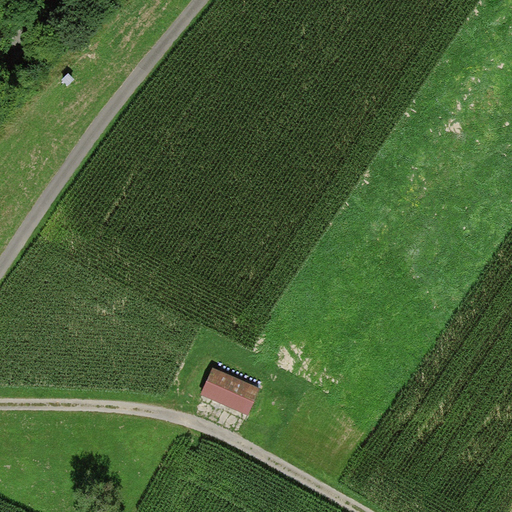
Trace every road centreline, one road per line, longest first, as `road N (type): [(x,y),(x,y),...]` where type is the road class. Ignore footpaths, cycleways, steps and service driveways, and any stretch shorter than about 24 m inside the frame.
road 1 (track): [(0,408),(134,406),(246,450),(354,511)]
road 2 (unclassified): [(198,0),(113,102),(0,267)]
